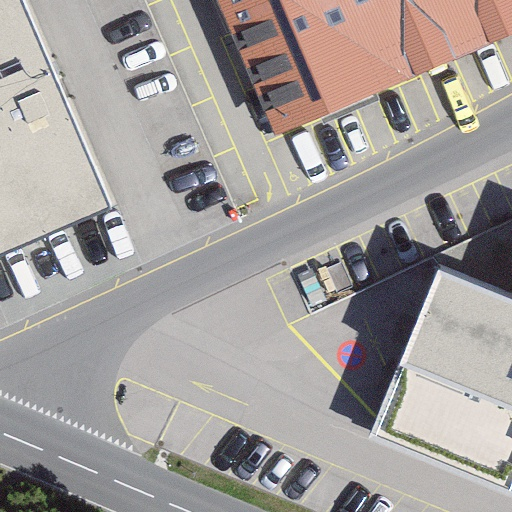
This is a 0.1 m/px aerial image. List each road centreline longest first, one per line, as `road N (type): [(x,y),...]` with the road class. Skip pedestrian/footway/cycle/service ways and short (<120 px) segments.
road 1 (residential): [(5,438),(49,386),(134,311),(511,130)]
road 2 (unknown): [(183,0),(275,208)]
road 3 (secondary): [(182,511),(5,438)]
